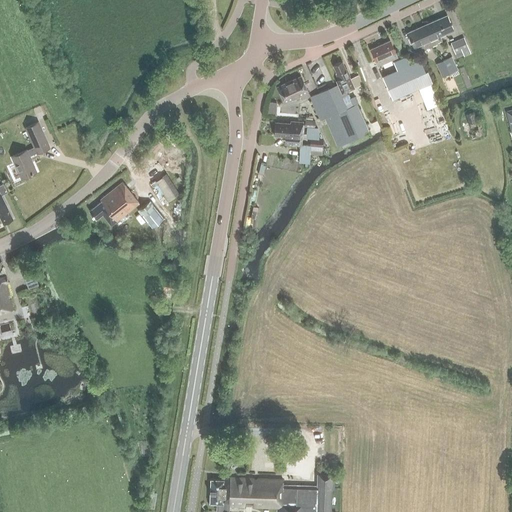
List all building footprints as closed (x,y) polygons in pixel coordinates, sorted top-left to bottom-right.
[(424,25),(432,45),(436,44),(435,43),(441,41),(439,36),(453,30),(446,15),(424,25)] [(408,33),(414,47),(419,45),(421,50),(432,45),(424,25),(408,33)] [(470,53),(468,49),(464,39),(451,45),(456,55),(457,57),(463,55),(463,56),(470,53)] [(370,49),(377,65),(397,57),(390,41),(370,49)] [(396,70),(382,77),(392,99),(431,81),(426,71),(424,72),(418,60),(408,64),(404,56),(392,62),(396,70)] [(451,57),(444,60),(451,73),(453,78),(459,75),(451,57)] [(451,73),(444,60),(437,63),(443,76),(451,73)] [(341,63),(332,67),(336,74),(335,74),(338,81),(335,82),(342,95),(351,90),(346,78),(349,76),(345,69),(344,70),(341,63)] [(277,87),(284,103),(300,96),(301,100),(309,96),(300,77),(277,87)] [(338,147),(368,134),(368,132),(355,104),(353,105),(348,93),(341,97),(336,86),(309,98),(320,121),(325,119),(338,147)] [(268,101),(267,113),(275,113),(276,102),(268,101)] [(466,126),(470,139),(483,135),(477,117),(475,118),(473,114),(466,116),(468,126),(466,126)] [(313,116),(306,115),(305,120),(304,127),(307,127),(307,132),(314,132),(315,120),(312,120),(313,116)] [(38,122),(25,127),(33,147),(26,150),(11,156),(21,177),(36,171),(29,156),(36,152),(36,153),(49,147),(38,122)] [(273,137),(289,138),(288,145),(300,146),(302,123),(290,123),(289,125),(274,124),(273,137)] [(178,147),(170,137),(155,149),(162,159),(167,155),(171,162),(183,153),(178,147)] [(164,202),(178,193),(165,172),(151,181),(164,202)] [(100,202),(90,212),(97,220),(103,214),(113,225),(139,200),(120,180),(99,200),(100,202)] [(1,195),(0,195),(0,218),(3,223),(12,218),(7,208),(8,208),(1,195)] [(148,197),(136,209),(153,226),(164,215),(148,197)] [(5,283),(7,282),(5,276),(0,277),(0,311),(11,309),(5,283)] [(210,480),(209,503),(216,503),(216,511),(229,511),(229,506),(279,508),(279,511),(281,511),(280,511),(331,511),(332,490),(334,490),(334,475),(335,467),(328,467),(328,475),(318,474),(318,486),(282,485),(283,480),(230,478),(230,479),(223,478),(223,480),(210,479),(210,480)]
